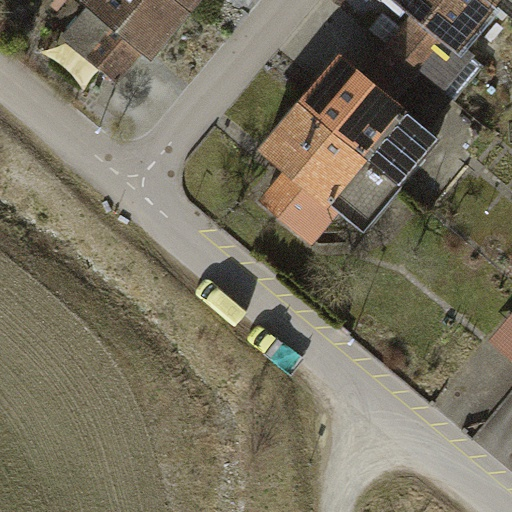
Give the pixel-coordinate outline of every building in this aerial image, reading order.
[(181,0),(87,0),(95,6),(141,45),(152,54),(190,7),(181,0)] [(491,0),(400,0),(418,14),(454,44),(491,0)] [(511,0),(491,0),(511,17),(511,0)] [(141,45),(95,6),(69,37),(116,76),(141,45)] [(454,44),(418,14),(393,45),(408,57),(451,94),(477,63),(454,44)] [(381,90),(425,126),(451,94),(408,57),(381,90)] [(345,60),(306,107),(403,187),(442,140),(425,126),(381,90),(345,60)] [(306,107),(268,152),(293,173),(339,211),(365,232),(403,187),(306,107)] [(314,242),(339,211),(293,173),(267,204),(314,242)] [(511,354),(511,335),(503,345),(511,354)]
